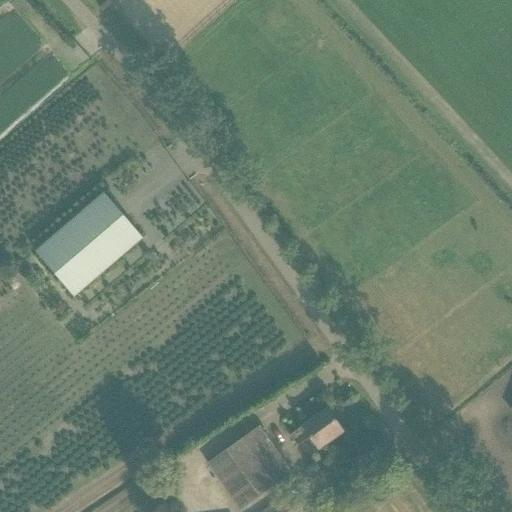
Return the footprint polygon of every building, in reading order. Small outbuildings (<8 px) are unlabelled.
[(143,240),(103,193),(34,252),(74,298),(143,240)] [(297,446),(309,437),(318,450),(342,433),(326,409),(289,435),(297,446)] [(485,440),(506,421),(498,413),(477,431),(485,440)] [(240,509),(275,484),(291,473),(258,427),(242,439),(207,464),(240,509)] [(296,511),(299,510),(286,493),(275,501),(260,511),(296,511)]
